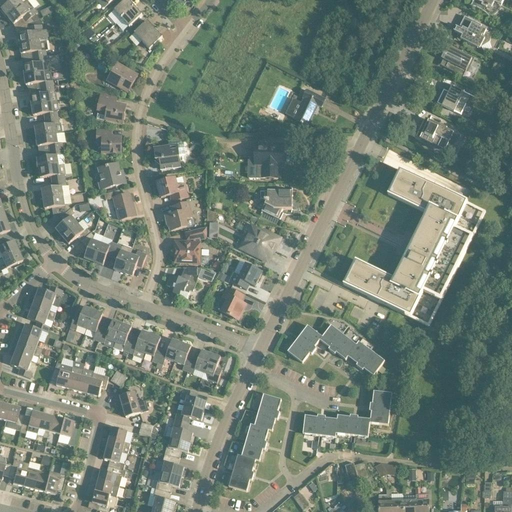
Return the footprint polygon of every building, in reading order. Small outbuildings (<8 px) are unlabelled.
[(26,0),(7,0),(10,3),(2,10),(8,18),(28,2),(26,0)] [(98,0),(97,2),(104,10),(115,0),(98,0)] [(122,20),(135,9),(127,0),(114,12),(122,20)] [(472,0),(472,1),(473,1),(472,3),(473,3),(471,6),(471,7),(470,7),(470,8),(480,10),(481,11),(484,13),(487,16),(488,17),(490,16),(492,19),(493,19),(502,11),(500,9),(504,0),(472,0)] [(28,26),(40,21),(36,16),(38,15),(28,2),(8,18),(14,26),(23,19),(26,24),(28,26)] [(135,9),(122,20),(129,29),(142,17),(135,9)] [(485,40),(481,39),(482,37),(484,38),(486,33),(486,32),(480,29),(481,26),(473,22),(464,18),(459,30),(457,29),(454,33),(457,35),(462,37),(460,41),(469,45),(480,50),(481,48),(485,40)] [(40,21),(28,26),(28,27),(29,34),(18,36),(20,46),(40,43),(44,42),(49,42),(48,31),(43,32),(42,27),(40,21)] [(142,43),(155,31),(148,23),(134,35),(142,43)] [(81,36),(93,44),(99,39),(90,29),(81,36)] [(155,31),(142,43),(149,51),(163,40),(155,31)] [(108,43),(104,37),(99,41),(104,47),(108,43)] [(80,46),(76,41),(71,44),(75,50),(80,46)] [(40,49),(40,43),(20,46),(21,56),(32,54),(33,60),(47,58),(46,54),(46,52),(41,53),(40,49)] [(455,52),(449,49),(446,54),(440,67),(449,71),(463,78),(466,72),(472,60),(467,58),(464,56),(462,55),(455,52)] [(23,67),(25,77),(44,74),(49,73),(47,64),(47,63),(47,58),(33,60),(34,65),(23,67)] [(138,78),(117,65),(107,82),(128,94),(138,78)] [(53,83),(46,84),(44,74),(25,77),(26,87),(40,85),(40,90),(54,88),(53,83)] [(307,93),(307,92),(303,100),(301,104),(293,100),(285,116),(294,120),(293,120),(307,127),(317,107),(321,109),(329,93),(311,84),(307,93)] [(55,94),(54,88),(40,90),(41,96),(30,98),(32,108),(51,105),(50,95),(55,94)] [(466,105),(470,97),(461,92),(452,88),(449,94),(444,91),(437,105),(446,109),(461,116),(466,105)] [(117,100),(100,97),(97,113),(98,113),(97,120),(123,125),(126,108),(116,106),(117,100)] [(44,116),(45,121),(59,119),(58,113),(57,114),(53,114),(51,105),(32,108),(33,118),(44,116)] [(37,139),(56,136),(54,125),(60,125),(59,119),(45,121),(46,127),(35,129),(37,139)] [(440,125),(438,127),(425,120),(415,141),(446,156),(461,137),(454,134),(453,134),(446,131),(447,129),(440,125)] [(112,132),(97,132),(97,146),(102,146),(102,155),(121,155),(121,139),(111,139),(112,132)] [(49,147),(50,152),(64,150),(63,144),(57,145),(56,136),(37,139),(38,148),(49,147)] [(169,143),(170,148),(159,150),(160,153),(155,154),(156,163),(160,162),(161,171),(181,169),(179,156),(185,156),(183,141),(169,143)] [(39,170),(59,167),(58,157),(64,156),(64,150),(50,152),(51,158),(37,160),(39,170)] [(255,150),(255,160),(255,169),(261,169),(260,179),(279,179),(280,168),(283,168),(283,150),(255,150)] [(120,173),(118,165),(98,171),(101,184),(98,185),(100,192),(127,185),(123,173),(120,173)] [(51,178),(52,184),(66,182),(64,166),(59,167),(39,170),(40,180),(51,178)] [(484,213),(400,172),(389,195),(429,215),(409,255),(412,257),(410,263),(406,261),(396,282),(356,263),(345,286),(429,327),(484,213)] [(178,187),(176,180),(157,185),(161,199),(176,195),(177,202),(189,199),(185,185),(178,187)] [(67,187),(66,182),(52,184),(53,189),(42,191),(43,201),(63,198),(62,188),(67,187)] [(292,192),(267,192),(267,200),(264,200),(264,202),(266,203),(262,212),(280,221),(278,220),(283,211),(291,211),(291,214),(292,214),(292,189),(292,192)] [(108,195),(104,196),(106,201),(113,200),(118,222),(136,217),(134,209),(133,209),(129,195),(121,198),(120,192),(108,195)] [(57,214),(61,219),(71,211),(67,206),(64,206),(63,198),(43,201),(45,211),(56,209),(57,214)] [(193,219),(189,204),(175,208),(177,215),(166,218),(169,228),(170,228),(171,233),(189,228),(187,221),(193,219)] [(89,205),(79,207),(80,213),(90,212),(89,205)] [(62,238),(78,225),(71,217),(74,215),(71,211),(61,219),(64,223),(56,231),(62,238)] [(0,242),(2,241),(0,236),(9,233),(6,222),(0,224),(0,242)] [(84,232),(78,225),(62,238),(69,246),(77,239),(81,243),(91,234),(87,230),(84,232)] [(278,241),(251,227),(240,250),(267,263),(278,241)] [(207,229),(195,232),(185,234),(187,242),(194,242),(194,245),(175,244),(175,264),(201,265),(201,259),(201,251),(201,241),(206,241),(207,229)] [(94,264),(101,244),(93,241),(94,238),(91,234),(81,243),(86,249),(88,250),(84,260),(94,264)] [(0,257),(1,260),(18,253),(13,243),(3,247),(2,241),(0,242),(0,257)] [(112,259),(117,246),(112,244),(110,248),(101,244),(94,264),(103,267),(107,257),(112,259)] [(123,275),(130,255),(132,250),(123,247),(122,248),(117,246),(112,259),(118,261),(114,271),(123,275)] [(0,273),(1,273),(0,273),(22,263),(18,253),(1,260),(0,260),(0,273)] [(130,255),(123,275),(133,278),(137,268),(142,270),(147,256),(137,253),(136,257),(130,255)] [(220,263),(218,263),(215,264),(213,266),(213,268),(219,272),(223,265),(220,263)] [(263,273),(245,264),(238,277),(234,274),(229,284),(247,292),(250,286),(255,289),(263,273)] [(202,270),(193,270),(183,269),(183,270),(185,270),(185,276),(183,281),(172,276),(167,288),(174,290),(171,300),(172,300),(174,295),(178,297),(177,300),(192,305),(186,303),(190,292),(193,293),(202,270)] [(216,274),(211,272),(210,274),(207,282),(211,284),(216,274)] [(217,281),(224,284),(226,278),(220,275),(217,281)] [(0,292),(2,295),(8,290),(4,285),(0,288),(0,292)] [(36,300),(52,306),(56,297),(61,299),(63,293),(51,288),(49,293),(39,290),(36,300)] [(244,298),(227,289),(222,299),(227,301),(221,313),(230,318),(231,317),(239,321),(246,306),(241,303),(244,298)] [(55,315),(50,313),(52,306),(36,300),(32,311),(54,319),(55,315)] [(87,331),(94,312),(84,309),(80,319),(75,317),(70,330),(76,332),(77,328),(87,331)] [(52,323),(54,319),(32,311),(28,321),(38,325),(45,327),(45,326),(47,321),(52,323)] [(99,343),(104,330),(98,328),(103,316),(94,312),(87,331),(96,335),(93,341),(99,343)] [(115,345),(122,325),(113,322),(109,332),(104,330),(99,343),(104,345),(106,341),(115,345)] [(50,328),(45,326),(45,327),(38,325),(36,330),(26,326),(22,336),(39,343),(43,332),(48,334),(50,328)] [(128,354),(133,341),(128,339),(132,329),(122,325),(115,345),(124,348),(123,352),(128,354)] [(320,342),(322,339),(308,327),(303,334),(317,345),(320,342)] [(326,347),(338,332),(331,327),(322,339),(320,342),(326,347)] [(332,353),(344,337),(338,332),(326,347),(330,349),(329,351),(332,353)] [(145,355),(152,336),(142,333),(138,343),(133,341),(128,354),(134,356),(135,352),(145,355)] [(72,344),(75,337),(69,334),(66,342),(72,344)] [(315,349),(317,345),(303,334),(298,341),(314,353),(316,350),(315,349)] [(39,343),(22,336),(18,347),(41,355),(43,350),(42,349),(37,348),(39,343)] [(158,365),(162,352),(157,350),(161,340),(152,336),(145,355),(154,359),(152,363),(158,365)] [(339,357),(351,342),(344,337),(332,353),(335,356),(336,354),(339,357)] [(60,350),(62,344),(56,341),(54,347),(60,350)] [(175,364),(182,345),(172,341),(168,354),(162,352),(158,365),(156,369),(162,371),(166,360),(175,364)] [(312,356),(314,353),(298,341),(293,347),(307,358),(310,355),(312,356)] [(357,347),(351,342),(339,357),(346,362),(348,359),(357,347)] [(355,364),(366,349),(359,344),(357,347),(348,359),(355,364)] [(188,373),(193,361),(187,359),(191,348),(182,345),(175,364),(184,367),(183,372),(188,373)] [(39,359),(41,355),(18,347),(15,357),(31,363),(34,357),(39,359)] [(303,365),(307,358),(293,347),(288,354),(303,365)] [(360,370),(372,354),(366,349),(355,364),(358,366),(356,367),(360,370)] [(198,363),(193,361),(188,373),(193,375),(195,371),(204,375),(211,356),(202,352),(198,363)] [(367,373),(379,359),(372,354),(360,370),(363,372),(364,371),(367,373)] [(221,359),(211,356),(204,375),(210,377),(208,381),(217,385),(222,372),(217,370),(221,359)] [(28,373),(31,363),(15,357),(11,367),(20,371),(18,376),(30,381),(33,375),(28,373)] [(379,359),(367,373),(373,378),(385,364),(379,359)] [(67,390),(73,369),(72,369),(63,367),(56,365),(51,382),(57,384),(56,387),(67,390)] [(96,375),(106,378),(108,371),(98,368),(96,375)] [(78,393),(82,378),(83,372),(73,369),(67,390),(78,393)] [(116,386),(122,376),(117,373),(111,382),(116,386)] [(92,380),(88,396),(99,399),(101,390),(106,391),(109,379),(105,378),(94,375),(93,380),(92,380)] [(122,376),(116,386),(121,389),(127,379),(122,376)] [(88,396),(92,380),(82,378),(78,393),(88,396)] [(184,408),(204,413),(207,403),(196,400),(197,395),(183,391),(181,401),(186,402),(184,408)] [(123,408),(138,404),(135,393),(120,398),(123,408)] [(373,401),(391,403),(392,395),(374,393),(373,401)] [(261,404),(279,409),(282,402),(264,396),(261,404)] [(390,411),(391,403),(373,401),(372,405),(371,405),(370,409),(390,411)] [(145,402),(138,404),(123,408),(126,419),(148,413),(145,402)] [(0,421),(5,423),(9,407),(0,404),(0,421)] [(278,413),(279,409),(261,404),(259,412),(279,417),(280,414),(278,413)] [(20,433),(24,417),(18,416),(20,410),(9,407),(5,423),(6,423),(4,429),(20,433)] [(201,423),(204,413),(184,408),(183,412),(178,411),(175,422),(186,425),(189,426),(191,420),(201,423)] [(389,419),(390,411),(370,409),(370,413),(372,413),(371,417),(389,419)] [(278,422),(279,417),(259,412),(257,420),(275,425),(276,421),(278,422)] [(38,431),(42,416),(31,413),(30,419),(24,417),(20,433),(20,434),(25,435),(26,435),(26,433),(37,436),(38,431)] [(49,434),(53,419),(42,416),(38,431),(44,433),(43,438),(47,439),(48,434),(49,434)] [(311,437),(313,418),(305,417),(303,436),(311,437)] [(319,438),(322,417),(318,417),(318,419),(313,418),(311,437),(319,438)] [(327,439),(329,420),(325,420),(326,418),(322,417),(319,438),(327,439)] [(344,437),(346,418),(338,417),(337,421),(336,436),(344,437)] [(352,438),(354,417),(350,417),(350,419),(346,418),(344,437),(352,438)] [(360,439),(362,420),(358,420),(358,418),(354,417),(352,438),(360,439)] [(388,428),(389,419),(371,417),(371,421),(370,425),(388,428)] [(59,436),(63,421),(53,419),(49,434),(59,436)] [(272,433),(275,425),(257,420),(255,427),(269,431),(268,432),(272,433)] [(336,436),(337,421),(329,420),(327,439),(336,440),(336,436)] [(370,425),(371,421),(362,420),(360,439),(368,440),(370,425)] [(63,421),(59,436),(70,439),(68,447),(74,448),(78,431),(72,430),(74,424),(63,421)] [(187,432),(185,430),(186,425),(175,422),(173,428),(174,428),(171,439),(192,445),(194,439),(192,438),(193,434),(187,432)] [(140,430),(151,433),(153,427),(142,424),(140,430)] [(269,431),(255,427),(251,426),(249,434),(266,439),(268,432),(269,431)] [(109,440),(125,444),(127,433),(112,429),(109,440)] [(150,439),(151,433),(140,430),(139,436),(150,439)] [(265,443),(266,439),(249,434),(246,442),(266,448),(267,444),(265,443)] [(191,451),(192,445),(171,439),(168,448),(167,448),(165,456),(178,459),(179,454),(182,453),(188,455),(189,451),(191,451)] [(125,444),(109,440),(107,450),(122,454),(128,456),(131,445),(125,444)] [(265,452),(266,448),(246,442),(244,450),(262,455),(263,451),(265,452)] [(120,465),(120,464),(122,454),(107,450),(104,461),(110,463),(108,468),(123,472),(125,466),(120,465)] [(260,463),(262,455),(244,450),(242,458),(256,462),(260,463)] [(176,464),(178,459),(165,456),(163,463),(164,463),(162,474),(183,480),(185,474),(183,473),(184,469),(178,467),(176,464)] [(50,467),(52,459),(43,457),(41,465),(50,467)] [(256,462),(242,458),(238,457),(236,465),(253,470),(256,462)] [(8,479),(11,467),(5,465),(4,459),(0,458),(0,482),(1,483),(2,477),(8,479)] [(29,466),(28,465),(14,462),(12,467),(11,467),(8,479),(14,480),(12,486),(23,489),(28,469),(29,466)] [(68,476),(70,465),(63,464),(61,475),(68,476)] [(354,467),(354,465),(353,465),(353,464),(347,466),(347,467),(345,467),(347,476),(350,484),(358,482),(354,467)] [(354,467),(358,482),(359,482),(360,486),(368,484),(366,479),(368,478),(364,464),(354,467)] [(252,474),(253,470),(236,465),(233,473),(253,478),(254,475),(252,474)] [(388,476),(381,465),(379,465),(375,468),(381,479),(388,476)] [(381,465),(388,476),(397,477),(395,467),(381,465)] [(123,472),(108,468),(107,474),(101,472),(98,483),(119,488),(122,478),(124,479),(126,473),(123,472)] [(38,476),(39,472),(28,469),(23,489),(33,491),(38,476)] [(48,478),(44,494),(55,497),(56,491),(62,493),(66,477),(49,473),(47,478),(48,478)] [(252,482),(253,478),(233,473),(231,481),(249,486),(250,482),(252,482)] [(466,473),(466,486),(474,486),(475,474),(466,473)] [(182,486),(183,480),(162,474),(159,483),(158,482),(156,491),(168,494),(170,488),(173,488),(179,489),(180,485),(182,486)] [(47,478),(38,476),(33,491),(44,494),(48,478),(47,478)] [(247,494),(249,486),(231,481),(229,489),(247,494)] [(116,499),(119,488),(98,483),(95,494),(111,498),(111,497),(116,499)] [(313,484),(309,487),(314,493),(318,490),(313,484)] [(131,500),(133,492),(125,490),(123,498),(131,500)] [(167,499),(168,494),(156,491),(154,498),(155,498),(153,509),(165,511),(174,511),(176,508),(174,508),(175,503),(169,502),(167,499)] [(378,511),(390,511),(390,502),(390,491),(385,491),(385,497),(378,497),(378,503),(378,511)] [(511,511),(511,493),(506,493),(503,493),(503,508),(493,508),(493,509),(491,509),(491,511),(511,511)] [(108,511),(109,508),(108,508),(111,498),(95,494),(93,504),(98,506),(97,511),(98,511),(108,511)] [(302,511),(309,507),(306,503),(300,494),(293,499),(302,511)] [(348,509),(349,510),(346,511),(359,511),(357,500),(348,509)] [(415,511),(416,501),(403,502),(403,511),(415,511)] [(428,511),(428,501),(416,501),(415,511),(428,511)] [(403,511),(403,502),(390,502),(390,511),(403,511)]
